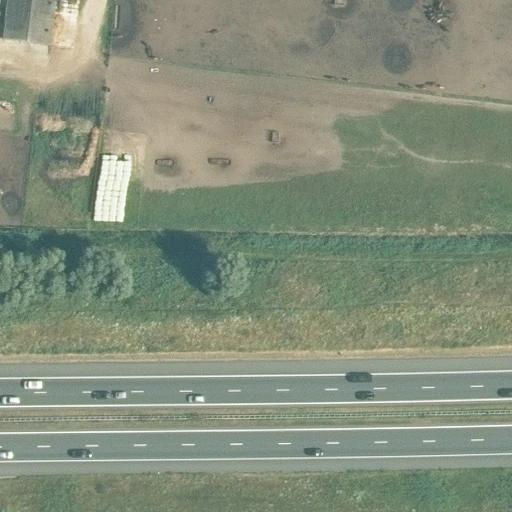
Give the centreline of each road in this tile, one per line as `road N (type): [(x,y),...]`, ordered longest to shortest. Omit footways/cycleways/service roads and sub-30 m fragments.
road 1 (motorway): [(0,447),(511,436)]
road 2 (motorway): [(511,385),(0,395)]
